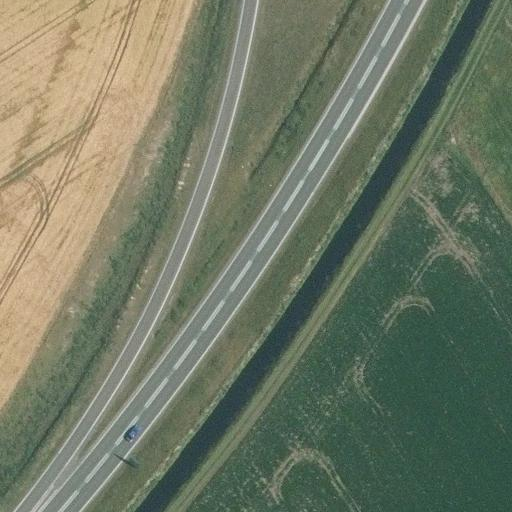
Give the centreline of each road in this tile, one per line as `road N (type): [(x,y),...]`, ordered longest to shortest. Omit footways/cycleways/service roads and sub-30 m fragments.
road 1 (trunk): [(61,511),(230,289),(408,0)]
road 2 (trunk): [(249,0),(207,178),(176,258),(134,345),(29,511)]
